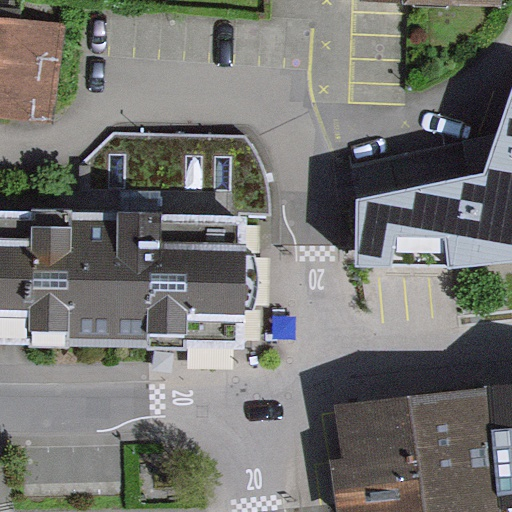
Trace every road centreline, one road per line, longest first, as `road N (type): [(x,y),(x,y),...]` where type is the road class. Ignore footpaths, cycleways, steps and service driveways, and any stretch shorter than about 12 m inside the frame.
road 1 (residential): [(258,411),(299,261),(298,162),(272,122),(235,104),(133,110),(23,146)]
road 2 (residential): [(258,411),(332,375),(511,351)]
road 3 (residential): [(0,404),(258,411)]
